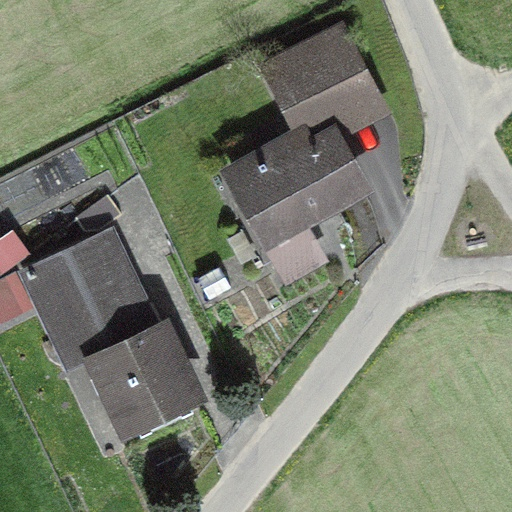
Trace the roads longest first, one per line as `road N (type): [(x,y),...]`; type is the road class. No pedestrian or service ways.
road 1 (unclassified): [(220,511),(392,290),(432,214),(457,118),(411,0)]
road 2 (track): [(511,193),(457,118),(511,89)]
road 3 (track): [(392,290),(443,276),(511,273)]
